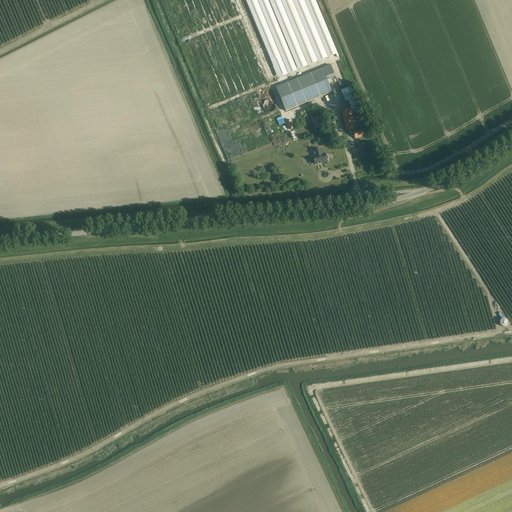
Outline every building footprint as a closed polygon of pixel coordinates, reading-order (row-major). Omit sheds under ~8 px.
[(199,0),(205,16),(205,4),(209,4),(211,8),(211,11),(213,11),(212,9),(212,6),(218,6),(215,0),(199,0)] [(243,0),(234,0),(264,80),(274,77),(258,33),(257,33),(255,27),(253,27),(255,34),(253,35),(242,4),(244,3),(243,0)] [(248,0),(275,76),(336,55),(317,0),(248,0)] [(276,88),(286,112),(332,93),(322,69),(276,88)] [(276,108),(276,107),(276,105),(276,104),(275,102),(274,101),(273,100),(272,100),(270,99),(269,99),(267,99),(266,99),(264,100),(263,101),(262,102),(261,103),(261,105),(261,107),(261,108),(261,110),(262,111),(263,112),(264,113),(265,114),(266,114),(268,115),(270,114),(271,114),(272,114),(274,112),(275,111),(276,110),(276,108)] [(309,108),(315,126),(321,124),(316,106),(309,108)] [(349,130),(356,128),(351,109),(341,112),(346,131),(349,130)] [(357,132),(356,128),(349,130),(349,134),(353,133),(355,139),(364,136),(362,130),(357,132)] [(326,155),(325,156),(325,154),(322,155),(321,149),(314,151),(315,157),(313,158),(315,165),(327,161),(327,160),(328,160),(328,159),(327,156),(326,155)]
